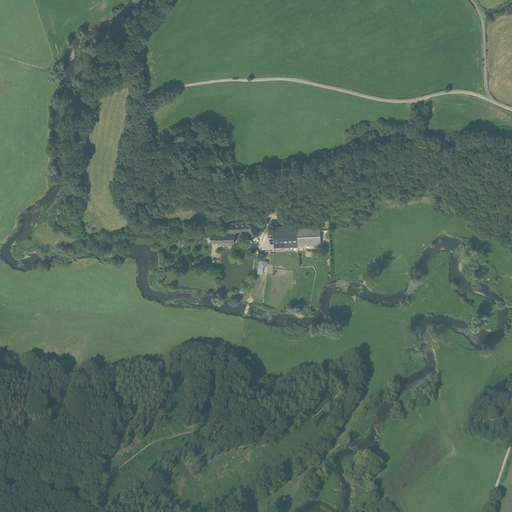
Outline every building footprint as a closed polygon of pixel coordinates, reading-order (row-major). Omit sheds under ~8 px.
[(236,227),(236,231),(248,230),(250,235),(258,232),(253,220),(253,221),(252,217),(245,220),(232,222),(233,227),(236,227)] [(232,222),(226,222),(227,232),(223,232),(222,242),(234,242),(235,232),(236,231),(236,227),(233,227),(232,222)] [(320,245),(319,225),(296,226),(297,246),(320,245)] [(297,246),(296,226),(273,227),(274,247),(297,246)] [(223,232),(209,231),(209,232),(203,232),(203,235),(209,235),(209,241),(222,242),(223,232)] [(268,265),(268,260),(260,259),(258,272),(263,273),(264,265),(268,265)]
